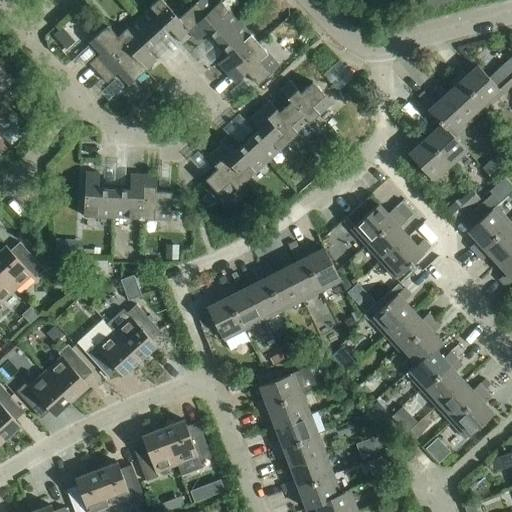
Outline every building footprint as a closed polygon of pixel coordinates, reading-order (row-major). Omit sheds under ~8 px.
[(179,39),(188,30),(189,30),(178,18),(178,17),(162,0),(156,0),(138,17),(157,38),(169,28),(179,39)] [(208,29),(218,41),(240,22),(220,0),(214,5),(209,0),(197,0),(178,17),(178,18),(189,30),(188,30),(197,39),(208,29)] [(146,48),(157,38),(138,17),(117,36),(127,46),(146,68),(156,60),(146,48)] [(218,63),(227,73),(259,43),(240,22),(218,41),(229,53),(218,63)] [(89,63),(98,73),(127,46),(117,36),(107,25),(89,41),(100,53),(89,63)] [(259,43),(227,73),(235,82),(247,72),(257,84),(279,65),(259,43)] [(129,84),(146,68),(127,46),(98,73),(107,82),(118,72),(129,84)] [(487,106),(511,83),(511,55),(488,77),(477,65),(467,74),(461,67),(455,73),(487,106)] [(0,83),(9,76),(0,66),(0,83)] [(470,122),(487,106),(455,73),(448,79),(454,86),(445,95),(470,122)] [(280,90),(290,101),(309,123),(331,103),(312,81),(300,92),(290,81),(280,90)] [(423,102),(429,96),(424,90),(418,96),(423,102)] [(454,137),(470,122),(445,95),(435,103),(429,96),(423,102),(422,103),(441,124),(441,123),(453,137),(454,137)] [(269,100),(259,109),(288,142),(309,123),(290,101),(279,111),(269,100)] [(408,103),(401,110),(408,118),(416,111),(408,103)] [(259,129),(248,140),(267,161),(288,142),(259,109),(249,118),(259,129)] [(361,131),(367,126),(358,117),(341,133),(349,142),(361,131)] [(467,151),(454,137),(453,137),(441,123),(441,124),(432,132),(425,125),(419,131),(451,165),(467,151)] [(433,181),(451,165),(419,131),(413,137),(419,144),(409,153),(433,181)] [(226,139),(216,148),(246,180),(267,161),(248,140),(236,150),(226,139)] [(246,180),(216,148),(207,157),(217,168),(205,179),(224,200),(246,180)] [(494,182),(509,168),(497,155),(482,168),(494,182)] [(83,216),(113,217),(114,188),(98,188),(99,173),(85,172),(83,216)] [(113,217),(141,218),(143,175),(130,174),(129,189),(114,188),(113,217)] [(143,175),(141,218),(171,220),(172,191),(156,190),(157,175),(143,175)] [(476,254),(510,222),(495,206),(507,196),(497,185),(490,192),(492,194),(473,211),(480,219),(468,231),(477,241),(470,247),(476,254)] [(210,193),(201,201),(207,208),(216,200),(210,193)] [(343,220),(366,245),(400,214),(394,207),(387,214),(378,203),(376,206),(368,197),(343,220)] [(402,200),(394,207),(400,214),(408,207),(402,200)] [(446,211),(456,222),(468,211),(458,200),(446,211)] [(406,220),(414,213),(408,207),(400,214),(406,220)] [(366,245),(380,261),(408,236),(399,226),(406,220),(400,214),(366,245)] [(488,254),(497,263),(511,249),(511,224),(510,222),(476,254),(482,260),(488,254)] [(408,236),(380,261),(395,278),(429,247),(423,240),(416,246),(408,236)] [(82,254),(82,240),(55,239),(55,252),(82,254)] [(300,249),(295,241),(288,245),(292,253),(300,249)] [(6,245),(0,249),(0,271),(16,289),(32,274),(35,277),(44,269),(20,242),(10,250),(6,245)] [(308,245),(300,249),(321,290),(341,280),(324,247),(312,253),(308,245)] [(166,246),(165,259),(178,259),(179,247),(166,246)] [(296,261),(285,267),(301,300),(321,290),(300,249),(292,253),(296,261)] [(511,280),(511,249),(497,263),(506,273),(499,279),(505,286),(511,280)] [(84,261),(84,273),(95,274),(96,261),(84,261)] [(269,265),(261,269),(282,310),(301,300),(285,267),(273,273),(269,265)] [(258,281),(246,287),(263,320),(282,310),(261,269),(253,273),(258,281)] [(0,303),(16,289),(0,271),(0,309),(2,307),(0,304),(0,303)] [(120,280),(128,300),(141,295),(133,275),(120,280)] [(225,276),(218,280),(223,288),(229,285),(225,276)] [(345,278),(341,281),(346,291),(352,287),(345,278)] [(347,293),(354,300),(364,291),(357,283),(347,293)] [(229,285),(223,288),(243,330),(263,320),(246,287),(235,293),(230,284),(229,285)] [(370,318),(385,335),(412,310),(404,300),(410,294),(404,287),(370,318)] [(243,330),(223,288),(215,292),(219,301),(207,307),(209,310),(198,316),(204,329),(215,324),(224,340),(243,330)] [(151,340),(160,331),(136,304),(126,313),(123,310),(106,325),(112,331),(113,331),(140,360),(156,345),(151,340)] [(385,335),(399,351),(434,320),(428,313),(421,320),(412,310),(385,335)] [(356,311),(351,313),(355,322),(360,320),(356,311)] [(399,351),(413,366),(414,367),(434,348),(435,349),(442,343),(433,332),(440,326),(434,320),(399,351)] [(140,360),(113,331),(112,331),(97,345),(94,342),(84,351),(109,378),(118,370),(123,375),(140,360)] [(299,354),(292,340),(280,347),(287,360),(299,354)] [(61,356),(45,371),(71,400),(88,385),(83,380),(92,371),(68,344),(58,353),(61,356)] [(341,347),(331,356),(343,371),(354,362),(341,347)] [(460,352),(455,347),(450,352),(455,357),(460,352)] [(406,372),(421,388),(455,357),(450,352),(443,358),(435,349),(434,348),(414,367),(413,366),(406,372)] [(283,360),(279,353),(270,358),(274,366),(283,360)] [(421,388),(436,405),(463,380),(455,371),(462,365),(455,357),(421,388)] [(259,410),(302,393),(317,387),(309,366),(259,385),(264,398),(256,402),(259,410)] [(71,400),(45,371),(29,386),(26,382),(16,391),(41,418),(50,410),(55,415),(71,400)] [(436,405),(450,421),(485,390),(479,384),(472,390),(463,380),(436,405)] [(0,436),(3,440),(20,425),(15,420),(24,411),(0,384),(0,436)] [(485,390),(450,421),(465,438),(493,413),(484,403),(491,397),(485,390)] [(270,414),(275,427),(310,413),(302,393),(259,410),(262,418),(270,414)] [(271,442),(274,450),(317,434),(310,413),(275,427),(279,439),(271,442)] [(183,419),(163,427),(177,464),(197,456),(199,460),(211,456),(198,422),(186,426),(183,419)] [(377,434),(374,426),(366,429),(370,437),(377,434)] [(177,464),(163,427),(142,435),(144,442),(133,446),(146,481),(158,476),(156,472),(177,464)] [(286,455),(290,467),(325,454),(317,434),(274,450),(277,458),(286,455)] [(387,445),(381,434),(374,437),(380,448),(387,445)] [(347,446),(344,438),(331,443),(334,450),(347,446)] [(511,465),(511,468),(511,450),(492,458),(497,470),(511,465)] [(389,453),(378,457),(383,471),(385,470),(393,467),(394,467),(391,458),(389,453)] [(286,482),(289,490),(332,474),(325,454),(290,467),(295,479),(286,482)] [(117,462),(96,470),(110,507),(131,499),(132,503),(144,498),(131,464),(119,468),(117,462)] [(95,511),(110,507),(96,470),(75,478),(78,484),(66,489),(74,511),(95,511)] [(306,508),(315,505),(315,504),(340,494),(340,493),(332,474),(289,490),(292,498),(301,495),(306,508)] [(393,488),(389,477),(381,480),(385,491),(393,488)] [(220,480),(208,485),(212,496),(224,491),(220,480)] [(353,511),(357,511),(349,490),(340,493),(340,494),(315,504),(315,505),(317,511),(353,511)] [(402,505),(399,497),(387,501),(391,509),(402,505)]
